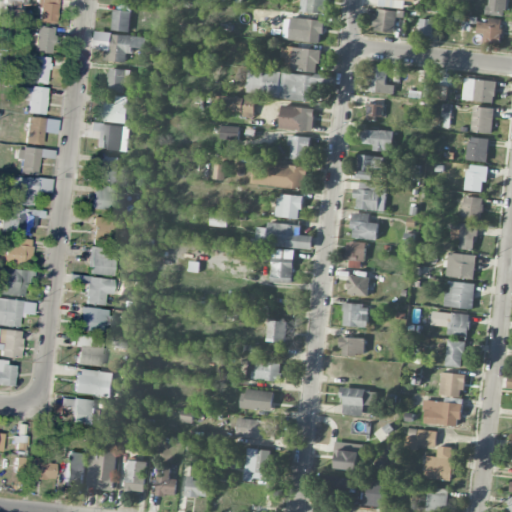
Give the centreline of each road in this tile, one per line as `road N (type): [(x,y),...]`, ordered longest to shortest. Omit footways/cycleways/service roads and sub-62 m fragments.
road 1 (residential): [(354,0),(298,511)]
road 2 (residential): [(86,0),(43,408),(0,403)]
road 3 (residential): [(511,214),(479,511)]
road 4 (residential): [(511,65),(349,48)]
